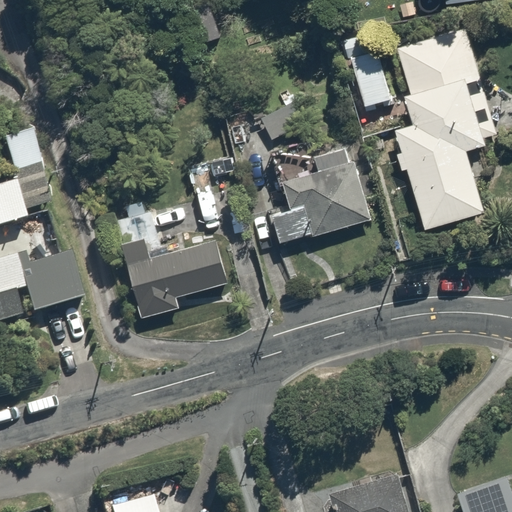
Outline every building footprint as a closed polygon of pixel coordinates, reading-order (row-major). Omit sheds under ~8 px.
[(444,0),(445,9),(509,3),(508,0),(444,0)] [(382,48),(354,53),(365,104),(392,99),(382,48)] [(487,211),(469,148),(492,141),(481,104),(494,100),(485,71),(470,76),(467,67),(406,85),(415,117),(394,123),(425,229),(487,211)] [(292,102),(263,114),(273,140),(303,129),(292,102)] [(0,321),(81,296),(65,245),(42,252),(30,214),(62,204),(36,123),(2,135),(15,177),(0,182),(0,321)] [(309,135),(270,147),(287,202),(268,208),(279,242),(375,212),(353,144),(315,156),(309,135)] [(153,209),(113,220),(140,314),(180,303),(177,292),(228,278),(212,221),(161,236),(153,209)] [(333,485),(339,502),(319,509),(320,511),(409,511),(400,483),(395,465),(333,485)] [(511,511),(511,475),(464,491),(470,511),(511,511)] [(196,511),(189,484),(111,506),(112,511),(196,511)]
